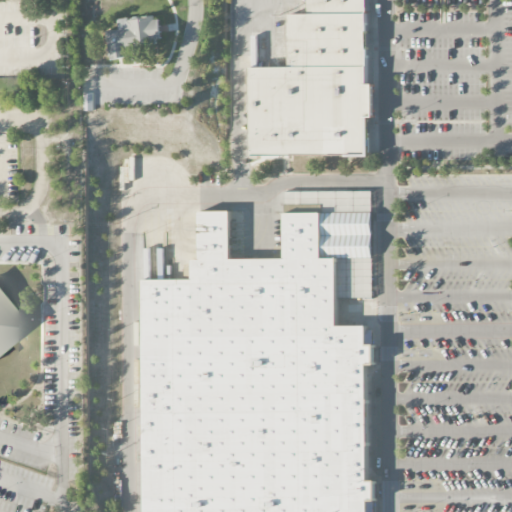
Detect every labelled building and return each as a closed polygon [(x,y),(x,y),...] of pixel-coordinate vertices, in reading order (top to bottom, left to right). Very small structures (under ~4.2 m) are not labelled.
[(369,13),(369,0),(308,0),(308,14),(369,13)] [(308,14),(287,14),(287,64),(370,64),(369,13),(308,14)] [(108,30),(131,27),(129,17),(155,14),(156,19),(163,18),(166,37),(159,38),(160,42),(144,44),(147,62),(136,63),(133,46),(129,47),(130,54),(112,57),(108,30)] [(287,64),(249,65),(250,155),(368,154),(368,113),(376,113),(376,85),(370,85),(370,64),(287,64)] [(93,93),(84,93),(85,111),(94,111),(93,93)] [(369,511),(369,326),(338,326),(338,259),(323,259),(323,213),(284,213),(284,256),(232,256),(232,213),(199,213),(199,259),(189,259),(189,278),(144,278),(144,511),(369,511)] [(0,301),(21,327),(0,344),(0,301)]
